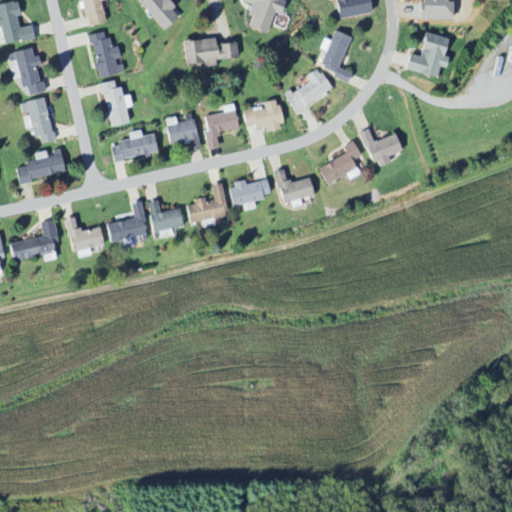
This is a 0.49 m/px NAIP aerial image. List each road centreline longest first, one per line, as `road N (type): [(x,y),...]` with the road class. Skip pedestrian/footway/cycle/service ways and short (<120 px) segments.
road 1 (residential): [(0,211),(324,132),(362,101),(385,65),(389,0)]
road 2 (residential): [(51,0),(97,189)]
